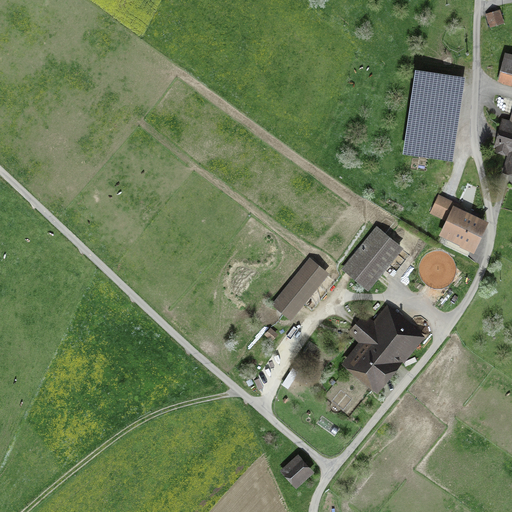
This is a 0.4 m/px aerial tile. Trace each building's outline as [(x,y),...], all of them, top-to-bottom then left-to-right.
[(488,16),(490,27),(498,25),(496,14),(488,16)] [(500,80),(511,83),(511,60),(505,59),(500,80)] [(454,80),(424,76),(413,151),(443,156),(454,80)] [(511,110),(509,123),(501,122),(494,149),(511,153),(511,167),(511,169),(511,168),(511,110)] [(430,213),(449,222),(442,236),(451,241),(451,242),(470,251),(484,222),(456,208),(457,206),(438,197),(430,213)] [(376,230),(344,269),(367,288),(399,249),(376,230)] [(325,274),(309,261),(274,305),(290,317),(325,274)] [(350,363),(376,384),(414,337),(388,316),(377,329),(362,317),(348,333),(352,336),(354,333),(367,343),(350,363)] [(296,481),(307,471),(298,461),(287,472),(296,481)]
